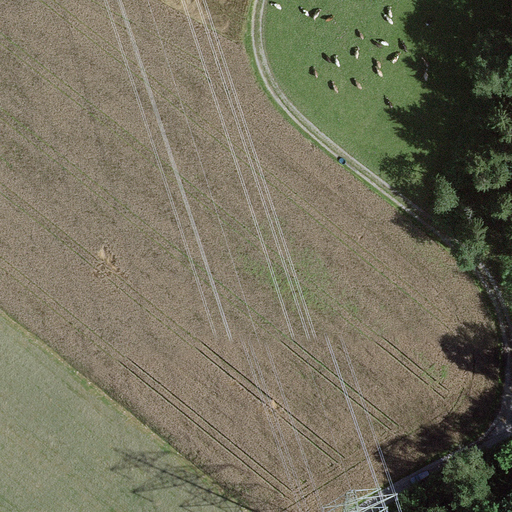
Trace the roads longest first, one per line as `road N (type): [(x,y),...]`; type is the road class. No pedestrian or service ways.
road 1 (track): [(261,0),(260,68),(283,107),(478,269),(510,338),(510,398),(492,442)]
road 2 (unclassified): [(511,434),(400,484),(360,511)]
